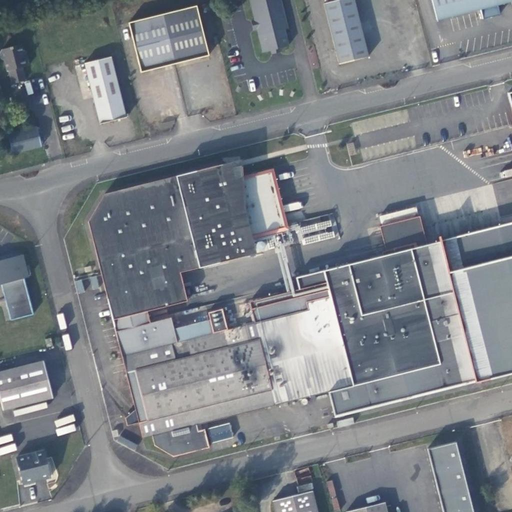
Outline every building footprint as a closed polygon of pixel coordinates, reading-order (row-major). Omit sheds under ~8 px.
[(249,0),(255,20),(257,29),(262,52),(271,50),(279,48),(288,46),(286,36),(285,34),(284,29),(287,28),(280,0),(249,0)] [(354,0),(337,0),(324,3),(339,64),(369,57),(354,0)] [(511,0),(431,0),(437,20),(480,10),(483,19),(499,15),(497,6),(511,1),(511,0)] [(197,6),(129,22),(141,72),(209,55),(197,6)] [(21,44),(2,49),(0,51),(0,52),(1,58),(4,60),(7,70),(8,70),(11,83),(26,80),(23,66),(29,65),(27,56),(24,56),(21,44)] [(111,56),(85,63),(100,123),(126,117),(111,56)] [(37,126),(8,134),(13,153),(42,146),(37,126)] [(174,328),(171,317),(150,322),(150,321),(147,310),(187,300),(179,271),(250,253),(245,234),(280,225),(268,175),(232,184),(227,162),(104,192),(87,221),(115,329),(143,438),(151,436),(154,445),(172,457),(210,447),(205,428),(198,430),(197,424),(203,423),(278,404),(329,391),(335,416),(474,382),(474,383),(511,373),(511,223),(323,270),(326,282),(249,302),(251,309),(254,322),(214,332),(210,319),(174,328)] [(332,214),(297,223),(303,245),(338,235),(332,214)] [(0,285),(2,285),(11,320),(34,315),(24,279),(29,278),(23,255),(11,258),(12,260),(4,263),(3,260),(0,260),(0,285)] [(51,337),(45,339),(47,347),(53,346),(51,337)] [(0,400),(2,410),(53,397),(44,361),(0,371),(0,400)] [(339,428),(354,424),(353,417),(337,422),(339,428)] [(472,511),(455,441),(427,448),(442,511),(472,511)] [(16,457),(23,484),(51,477),(44,450),(16,457)] [(318,511),(313,490),(272,500),(275,511),(318,511)] [(387,511),(385,502),(346,511),(387,511)]
